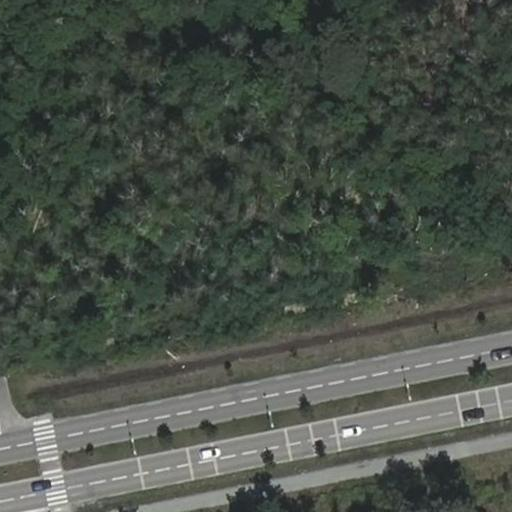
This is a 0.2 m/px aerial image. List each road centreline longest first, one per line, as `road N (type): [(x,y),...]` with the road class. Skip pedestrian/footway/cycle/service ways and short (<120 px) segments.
road 1 (secondary): [(0,501),(511,399)]
road 2 (secondary): [(511,347),(0,448)]
